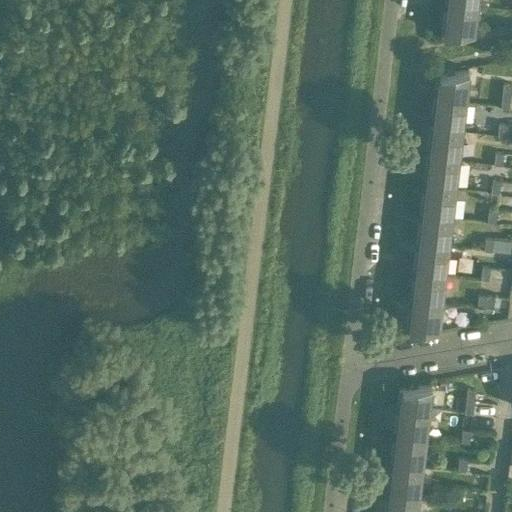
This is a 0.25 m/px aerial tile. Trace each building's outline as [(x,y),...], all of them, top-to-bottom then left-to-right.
[(473,28),(476,5),(447,2),(446,12),(443,11),(440,34),(473,29),(473,28)] [(436,97),(464,100),(468,69),(435,74),(436,75),(434,87),(437,87),(436,97)] [(503,82),(502,94),(510,94),(511,82),(503,82)] [(501,106),(509,107),(510,94),(502,94),(501,106)] [(432,126),(461,129),(464,100),(436,97),(433,97),(431,116),(433,116),(432,126)] [(497,134),(505,135),(507,123),(499,122),(497,134)] [(429,154),(457,158),(461,129),(432,126),(430,125),(427,144),(430,145),(429,154)] [(494,163),(502,164),(503,152),(495,151),(494,163)] [(425,184),(454,187),(457,158),(429,154),(426,154),(424,173),(427,173),(425,184)] [(490,191),(498,192),(500,180),(492,179),(490,191)] [(425,184),(424,194),(421,194),(419,213),(422,213),(450,217),(454,187),(425,184)] [(487,220),(495,221),(496,209),(488,208),(487,220)] [(418,242),(447,245),(450,217),(422,213),(421,223),(418,222),(416,241),(418,242)] [(484,249),(492,250),(493,237),(485,236),(484,249)] [(412,270),(415,270),(418,271),(444,274),(447,245),(418,242),(417,251),(415,251),(412,270)] [(480,277),(488,278),(490,266),(482,265),(480,277)] [(409,299),(412,299),(440,302),(444,274),(418,271),(415,270),(414,280),(411,280),(409,299)] [(477,306),(485,307),(486,295),(478,294),(477,306)] [(412,299),(410,309),(408,308),(405,331),(438,326),(437,325),(440,302),(412,299)] [(396,404),(399,404),(402,405),(428,408),(431,383),(398,388),(398,389),(396,404)] [(466,399),(473,400),(475,388),(467,387),(466,399)] [(464,412),(472,412),(473,400),(466,399),(464,412)] [(396,433),(399,433),(424,437),(428,408),(402,405),(399,404),(398,414),(395,414),(393,433),(396,433)] [(461,440),(469,441),(470,429),(462,428),(461,440)] [(389,461),(392,462),(395,462),(421,465),(424,437),(399,433),(396,433),(395,443),(392,442),(389,461)] [(457,469),(465,470),(467,457),(459,456),(457,469)] [(389,490),(392,491),(417,494),(421,465),(395,462),(392,462),(391,471),(388,471),(386,490),(389,490)] [(454,497),(462,498),(463,486),(455,485),(454,497)] [(415,511),(417,494),(392,491),(389,490),(388,500),(385,500),(383,511),(415,511)]
